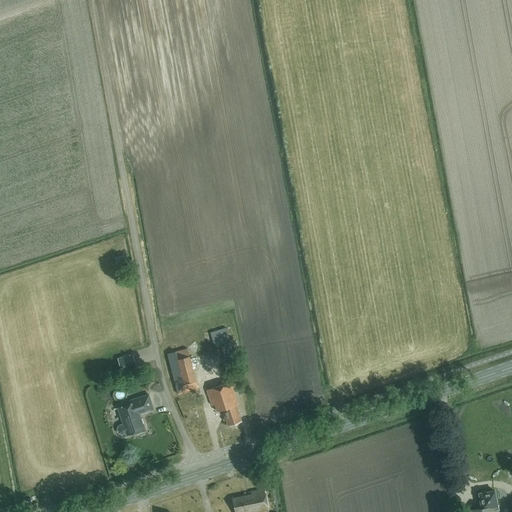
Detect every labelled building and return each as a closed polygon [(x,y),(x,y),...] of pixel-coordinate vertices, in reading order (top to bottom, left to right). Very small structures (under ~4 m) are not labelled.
[(238,367),(224,328),(209,333),(214,346),(221,344),(227,360),(224,361),(228,370),(238,367)] [(197,389),(186,349),(166,354),(177,395),(197,389)] [(135,366),(133,357),(119,361),(122,369),(135,366)] [(238,404),(230,382),(206,390),(212,406),(215,405),(217,412),(222,410),(228,425),(241,421),(236,405),(238,404)] [(153,409),(149,394),(130,400),(131,404),(119,408),(124,424),(121,425),(119,426),(118,428),(118,431),(119,433),(121,434),(124,434),(127,433),(127,434),(137,431),(138,433),(146,430),(144,424),(142,425),(138,414),(153,409)] [(259,511),(268,510),(264,490),(251,492),(252,495),(233,499),(235,511),(259,511)] [(499,511),(498,505),(497,505),(496,498),(497,498),(498,497),(497,492),(496,491),(495,492),(494,490),(487,492),(485,491),(481,491),(480,493),(479,493),(481,508),(466,511),(465,511),(499,511)]
